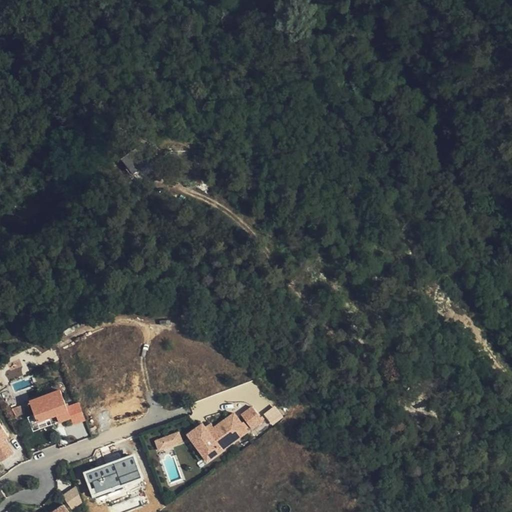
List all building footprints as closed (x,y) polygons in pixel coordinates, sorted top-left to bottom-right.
[(142,146),(133,152),(124,158),(133,171),(151,160),(142,146)] [(122,154),(124,158),(133,152),(131,148),(122,154)] [(205,181),(206,174),(195,172),(193,178),(205,181)] [(72,425),(85,421),(79,401),(65,406),(60,390),(28,400),(35,424),(55,417),(57,423),(70,419),(72,425)] [(272,425),(283,417),(275,406),(264,414),(272,425)] [(243,415),(253,428),(264,420),(255,407),(243,415)] [(190,434),(209,460),(249,431),(236,413),(216,427),(210,432),(207,428),(204,424),(190,434)] [(0,439),(2,438),(9,433),(0,419),(0,439)] [(213,423),(207,428),(210,432),(216,427),(213,423)] [(154,438),(156,451),(183,444),(180,432),(154,438)] [(4,442),(0,444),(0,459),(11,453),(4,442)] [(119,466),(117,473),(120,473),(122,473),(125,474),(126,466),(119,466)] [(71,511),(64,501),(48,511),(71,511)]
